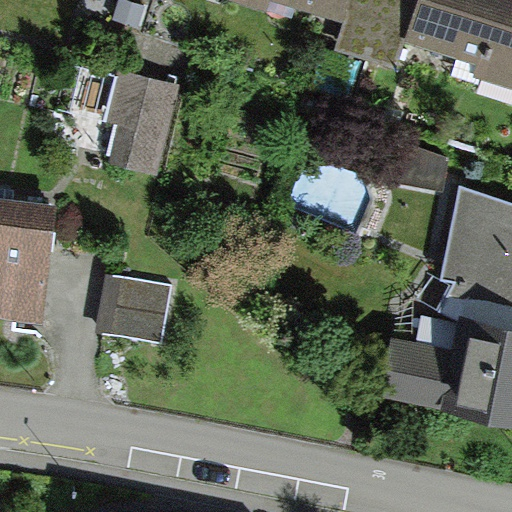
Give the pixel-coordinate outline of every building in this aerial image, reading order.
[(266,4),(328,22),(334,0),(220,0),(263,13),(266,4)] [(387,64),(409,2),(403,0),(361,0),(344,49),(387,64)] [(511,67),(511,0),(427,0),(416,43),(511,67)] [(143,177),(166,89),(114,76),(102,120),(120,125),(108,167),(143,177)] [(386,379),(511,406),(511,201),(462,191),(446,266),(473,272),(455,354),(395,341),(386,379)] [(0,305),(36,310),(47,212),(0,206),(0,305)] [(155,288),(106,280),(97,330),(147,338),(155,288)]
